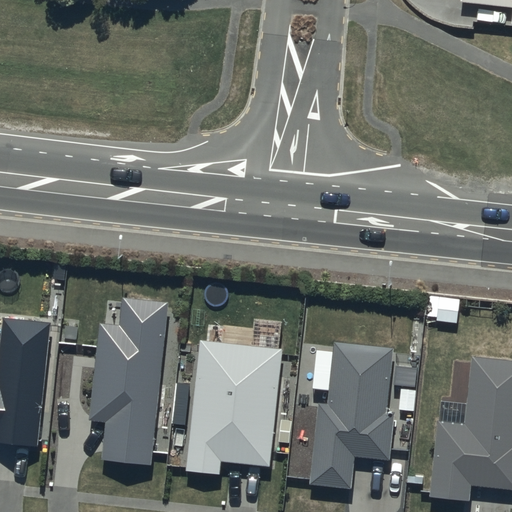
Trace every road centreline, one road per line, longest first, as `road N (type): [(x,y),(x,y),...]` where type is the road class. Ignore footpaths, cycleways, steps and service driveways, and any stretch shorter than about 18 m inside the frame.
road 1 (trunk): [(277,209),(0,176)]
road 2 (trunk): [(511,234),(277,209)]
road 3 (residential): [(277,209),(305,0)]
